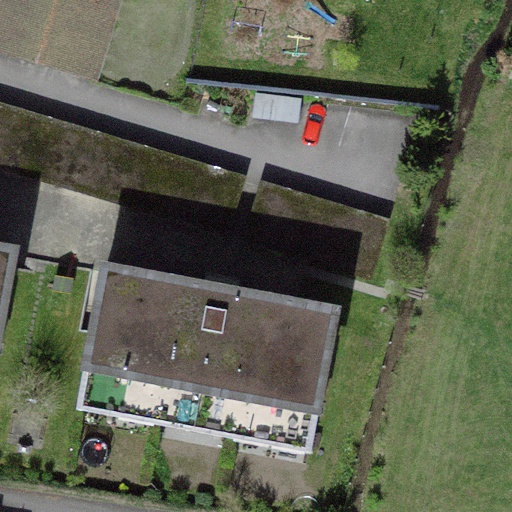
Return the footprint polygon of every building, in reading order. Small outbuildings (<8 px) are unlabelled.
[(0,0),(0,54),(91,81),(115,0),(0,0)] [(25,124),(0,116),(0,158),(82,182),(93,144),(25,124)] [(173,167),(93,144),(82,182),(230,225),(241,187),(173,167)] [(383,232),(253,194),(243,229),(372,267),(383,232)] [(0,316),(11,258),(0,256),(0,316)] [(310,438),(332,319),(223,299),(101,276),(79,395),(310,438)]
